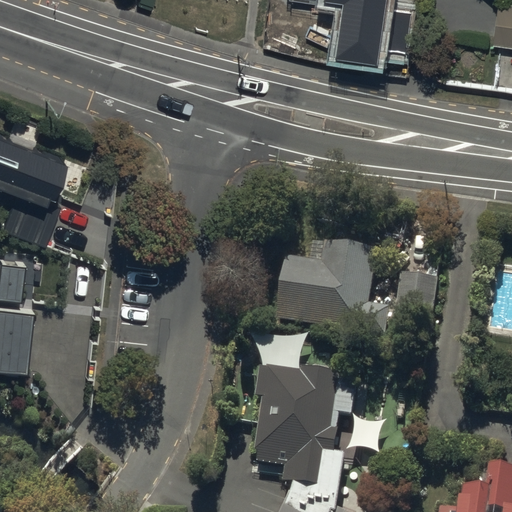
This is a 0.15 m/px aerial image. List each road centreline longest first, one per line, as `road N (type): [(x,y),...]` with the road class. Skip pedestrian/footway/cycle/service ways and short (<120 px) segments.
road 1 (residential): [(114,511),(157,441),(173,390),(208,93)]
road 2 (secondary): [(208,93),(511,157)]
road 3 (secondary): [(0,26),(208,93)]
